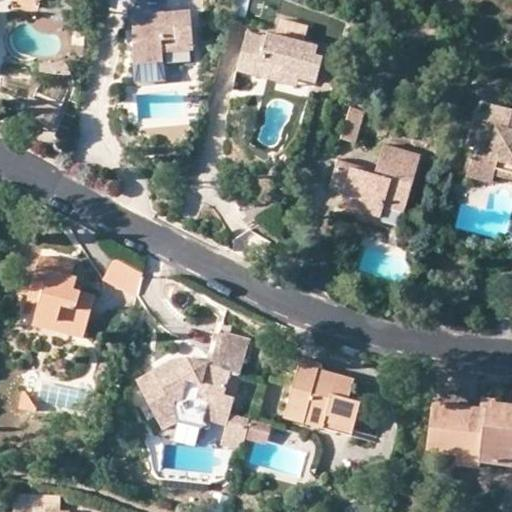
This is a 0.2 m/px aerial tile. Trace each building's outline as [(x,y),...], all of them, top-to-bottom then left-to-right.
[(82,0),(63,0),(62,6),(81,10),(83,0),(82,0)] [(184,56),(200,55),(198,16),(138,19),(140,69),(169,67),(168,57),(184,56)] [(283,77),(301,81),(316,86),(324,58),(317,57),(320,48),(269,33),(267,39),(249,34),(240,67),(261,73),(264,64),(285,70),(283,77)] [(185,66),(201,65),(200,55),(184,56),(185,66)] [(71,64),(45,69),(45,76),(47,77),(52,79),(57,80),(63,80),(67,79),(72,78),(71,64)] [(261,73),(240,67),(238,74),(298,91),(301,81),(283,77),(285,70),(264,64),(261,73)] [(169,67),(140,69),(141,85),(170,83),(169,67)] [(26,117),(54,129),(61,113),(33,101),(26,117)] [(490,130),(495,108),(496,105),(480,102),(474,126),(490,130)] [(511,112),(495,108),(490,130),(474,126),(469,148),(476,150),(470,177),(493,183),(495,177),(497,164),(511,168),(511,112)] [(342,140),(356,145),(364,113),(350,109),(342,140)] [(390,211),(408,216),(425,157),(390,147),(384,172),(382,178),(357,171),(359,166),(344,162),(337,193),(350,197),(347,211),(387,221),(390,211)] [(511,168),(497,164),(495,177),(511,181),(511,168)] [(382,178),(384,172),(359,166),(357,171),(382,178)] [(58,325),(56,332),(83,339),(94,297),(74,290),(77,278),(71,277),(60,274),(64,263),(40,257),(30,299),(41,303),(36,319),(58,325)] [(134,303),(141,274),(113,258),(100,282),(134,303)] [(60,274),(71,277),(74,266),(64,263),(60,274)] [(58,325),(36,319),(34,327),(56,332),(58,325)] [(241,455),(245,439),(268,445),(273,426),(250,420),(247,432),(227,427),(235,400),(224,397),(231,373),(242,376),(251,345),(223,337),(213,368),(188,360),(186,370),(173,372),(169,364),(137,382),(163,431),(180,423),(175,403),(196,399),(210,403),(205,421),(207,422),(201,445),(241,455)] [(186,370),(188,360),(169,364),(173,372),(186,370)] [(326,417),(355,425),(361,404),(350,402),(355,381),(337,377),(335,383),(317,378),(318,372),(320,365),(302,360),(285,420),(304,425),(305,419),(324,424),(326,417)] [(335,383),(337,377),(318,372),(317,378),(335,383)] [(40,415),(27,399),(25,398),(22,416),(40,418),(40,415)] [(492,404),(496,405),(482,399),(482,410),(491,411),(492,404)] [(480,464),(511,467),(511,406),(496,405),(492,404),(491,411),(482,410),(433,404),(428,452),(457,455),(480,458),(480,464)] [(304,425),(351,438),(355,425),(326,417),(324,424),(305,419),(304,425)] [(480,458),(457,455),(456,468),(479,471),(480,464),(480,458)] [(207,477),(157,469),(155,478),(205,487),(207,477)] [(15,496),(16,510),(59,509),(59,494),(15,496)]
